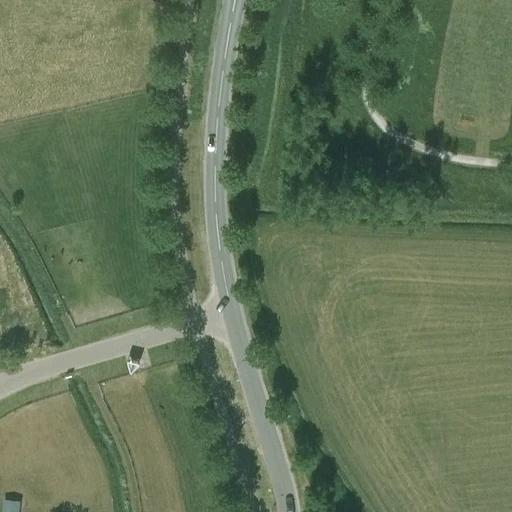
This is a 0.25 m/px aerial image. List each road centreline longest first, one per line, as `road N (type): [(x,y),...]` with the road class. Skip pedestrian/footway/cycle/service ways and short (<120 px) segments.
road 1 (tertiary): [(231,312),(216,227),(218,96),(234,0)]
road 2 (unclassified): [(0,385),(231,312)]
road 3 (tertiary): [(288,511),(231,312)]
